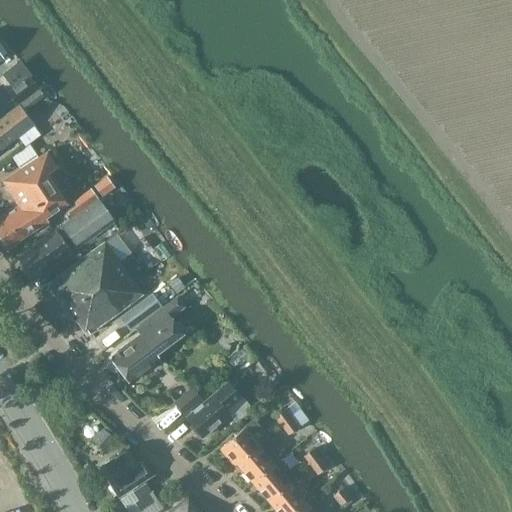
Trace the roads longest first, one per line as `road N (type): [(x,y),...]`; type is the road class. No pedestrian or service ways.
road 1 (residential): [(228,511),(68,359),(0,272)]
road 2 (tertiary): [(83,511),(0,374)]
